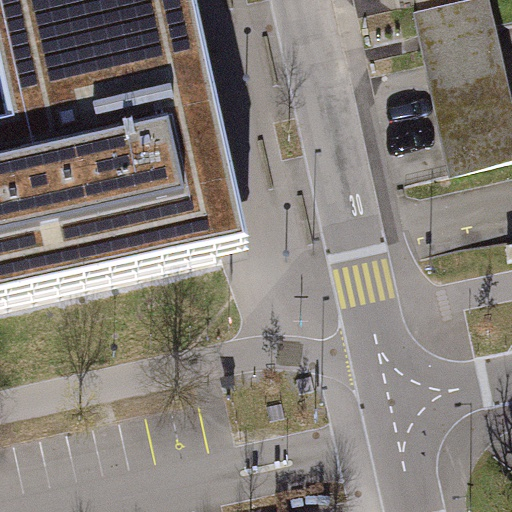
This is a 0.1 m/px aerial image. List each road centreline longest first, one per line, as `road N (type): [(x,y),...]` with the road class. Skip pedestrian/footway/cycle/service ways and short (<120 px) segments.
road 1 (residential): [(295,0),(395,395)]
road 2 (residential): [(395,395),(422,511)]
